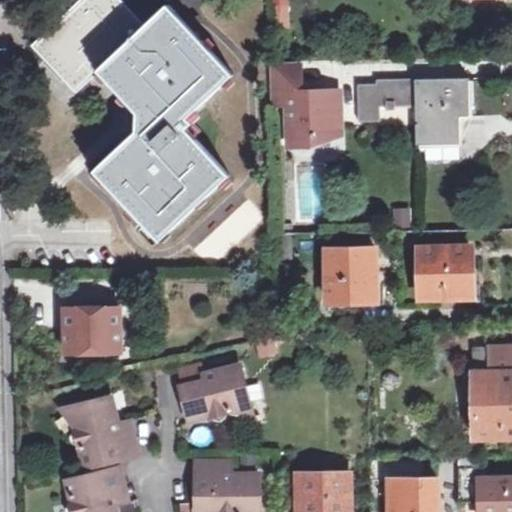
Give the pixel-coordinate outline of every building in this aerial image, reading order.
[(96,72),(134,110),(134,132),(93,171),(158,239),(225,176),(177,123),(228,76),(165,8),(143,28),(117,0),(81,0),(31,47),(73,93),(96,72)] [(291,25),(289,0),(272,0),(275,26),(291,25)] [(242,38),(261,19),(253,11),(234,30),(242,38)] [(286,145),(299,145),(312,137),(338,136),(337,91),(301,90),(300,62),(269,62),(271,106),(285,105),(286,145)] [(467,79),(413,80),(414,109),(415,146),(458,145),(457,119),(468,118),(467,79)] [(414,109),(413,80),(377,81),(377,86),(358,87),(359,122),(378,122),(378,113),(393,114),(394,109),(414,109)] [(395,227),(413,227),(413,209),(395,209),(395,227)] [(472,297),(471,249),(419,250),(421,299),(472,297)] [(383,310),(383,290),(376,290),(374,251),(326,253),(328,312),(383,310)] [(121,353),(119,308),(64,310),(65,354),(121,353)] [(511,437),(511,345),(471,347),(472,438),(511,437)] [(213,379),(203,381),(179,387),(188,422),(228,411),(251,415),(239,365),(212,372),(213,379)] [(202,375),(203,381),(213,379),(212,372),(202,375)] [(108,426),(115,424),(108,397),(60,410),(73,428),(83,469),(118,460),(111,436),(108,426)] [(117,431),(115,424),(108,426),(111,436),(118,435),(117,431)] [(118,435),(111,436),(118,460),(120,459),(137,455),(130,428),(117,431),(118,435)] [(486,458),(458,458),(459,504),(478,503),(478,511),(511,511),(511,477),(486,479),(486,458)] [(220,475),(223,475),(223,462),(194,462),(195,482),(220,482),(220,475)] [(117,469),(97,473),(103,497),(110,495),(111,499),(124,495),(117,469)] [(107,508),(103,497),(97,473),(64,482),(71,511),(114,511),(113,506),(107,508)] [(258,511),(257,474),(230,475),(229,482),(220,482),(195,482),(194,511),(258,511)] [(352,511),(352,474),(299,474),(299,511),(352,511)] [(437,511),(437,486),(389,485),(388,511),(437,511)] [(107,508),(113,506),(111,499),(110,495),(103,497),(107,508)]
